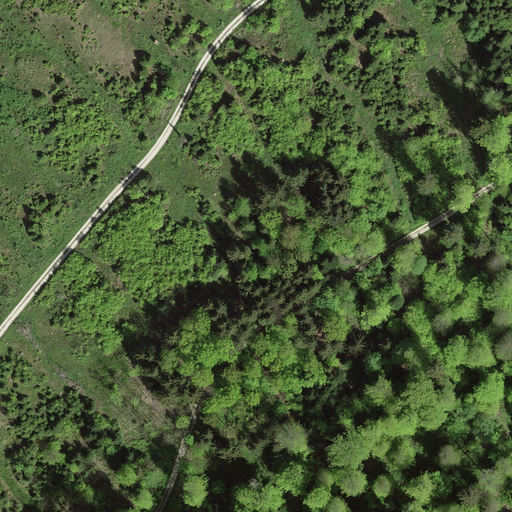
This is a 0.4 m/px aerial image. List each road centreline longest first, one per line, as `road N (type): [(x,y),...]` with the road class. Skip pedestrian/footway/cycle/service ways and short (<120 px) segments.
road 1 (track): [(511,170),(223,360),(198,398),(156,511)]
road 2 (track): [(266,0),(228,27),(154,140),(0,332)]
